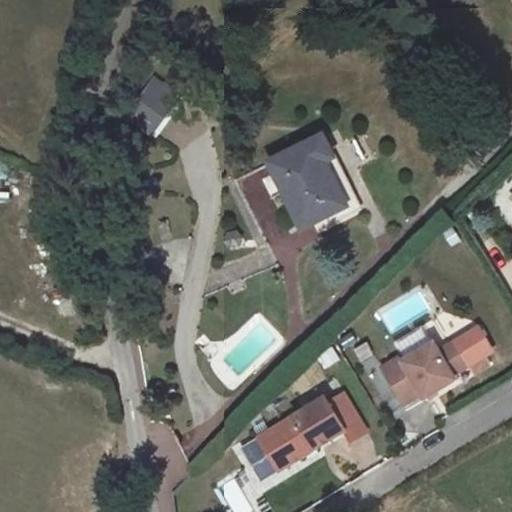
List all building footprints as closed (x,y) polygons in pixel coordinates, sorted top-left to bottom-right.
[(155,77),(149,86),(172,103),(174,104),(181,95),(163,82),(162,83),(155,77)] [(149,86),(128,114),(151,132),(172,103),(149,86)] [(323,137),(270,163),(303,229),(324,218),(355,202),(323,137)] [(355,202),(324,218),(328,226),(359,211),(355,202)] [(274,212),(260,216),(266,240),(281,236),(274,212)] [(431,339),(401,357),(403,362),(434,344),(431,339)] [(401,357),(382,369),(404,405),(422,394),(425,398),(456,380),(453,375),(468,367),(454,343),(439,352),(434,344),(403,362),(401,357)] [(326,397),(259,438),(270,456),(279,451),(288,466),(345,431),(352,442),(368,432),(344,394),(329,402),(326,397)] [(279,451),(270,456),(279,471),(288,466),(279,451)]
